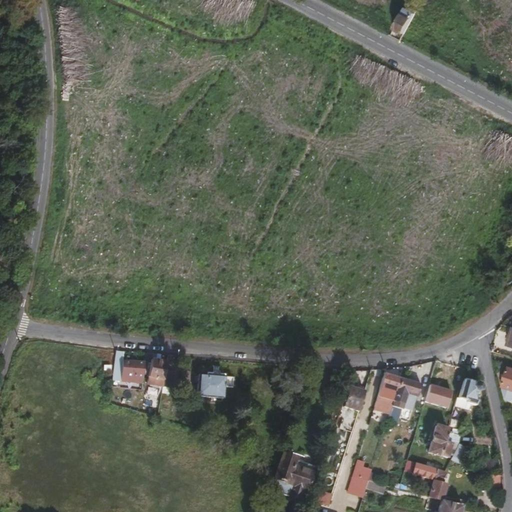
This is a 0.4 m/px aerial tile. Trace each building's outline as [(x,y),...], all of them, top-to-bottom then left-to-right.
[(401,32),(412,12),(402,7),(390,27),(401,32)] [(141,377),(142,363),(121,362),(122,354),(117,354),(114,375),(141,377)] [(163,374),(165,366),(149,363),(150,355),(143,355),(142,363),(141,377),(141,378),(147,379),(145,387),(161,390),(163,374)] [(169,375),(173,357),(167,357),(165,366),(163,374),(169,375)] [(436,381),(442,364),(434,361),(428,378),(436,381)] [(511,391),(511,369),(509,369),(503,389),(511,391)] [(204,376),(197,376),(195,398),(221,400),(222,388),(230,389),(231,378),(223,377),(223,375),(217,374),(216,372),(211,371),(209,374),(204,374),(204,376)] [(391,396),(396,379),(381,374),(375,391),(391,396)] [(415,398),(418,386),(396,379),(391,396),(389,402),(398,405),(402,394),(415,398)] [(472,407),(475,397),(472,396),(474,392),(477,391),(478,388),(476,384),(473,383),(471,384),(461,381),(455,399),(462,401),(462,403),(472,407)] [(355,412),(362,392),(347,387),(340,407),(355,412)] [(442,458),(447,442),(440,440),(443,431),(444,429),(431,425),(422,452),(442,458)] [(452,443),(455,435),(443,431),(440,440),(447,442),(452,443)] [(457,444),(452,460),(462,464),(467,448),(457,444)] [(293,459),(279,455),(271,481),(272,482),(269,493),(284,498),(283,502),(296,506),(301,491),(304,492),(310,474),(290,468),(293,459)] [(498,459),(485,460),(487,470),(500,468),(498,459)] [(438,502),(443,486),(437,484),(441,472),(437,471),(432,470),(411,463),(408,474),(429,480),(424,498),(437,502),(438,502)] [(489,485),(500,485),(500,475),(489,475),(489,485)] [(362,491),(364,483),(349,479),(345,490),(356,493),(354,500),(358,501),(362,491)] [(380,496),(382,488),(364,483),(362,491),(380,496)] [(457,511),(459,507),(438,502),(437,502),(434,511),(457,511)]
